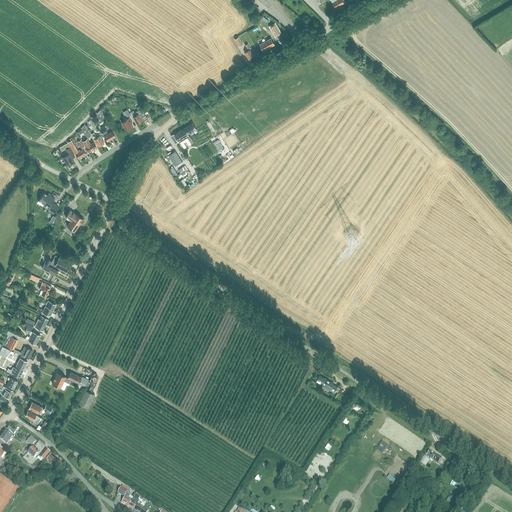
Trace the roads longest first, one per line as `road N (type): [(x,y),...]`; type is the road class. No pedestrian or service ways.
road 1 (unclassified): [(464,454),(109,216)]
road 2 (tertiary): [(9,413),(109,216)]
road 3 (tertiary): [(160,131),(332,28)]
